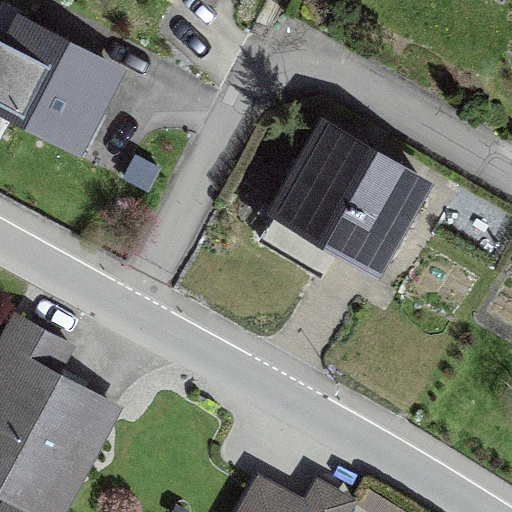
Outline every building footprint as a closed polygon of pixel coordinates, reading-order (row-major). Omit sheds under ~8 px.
[(207,0),(225,9),(229,0),(207,0)] [(131,74),(6,12),(0,24),(0,109),(91,155),(131,74)] [(449,176),(335,118),(287,213),(400,271),(449,176)] [(82,346),(18,314),(0,349),(0,488),(47,511),(70,511),(129,396),(72,367),(82,346)] [(336,511),(260,472),(239,511),(336,511)]
